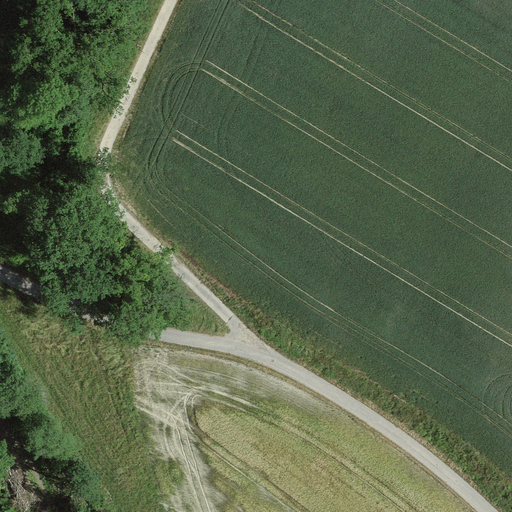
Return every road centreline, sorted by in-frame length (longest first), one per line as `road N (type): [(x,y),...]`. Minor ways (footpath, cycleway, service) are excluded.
road 1 (track): [(488,511),(412,445),(266,357),(125,328),(0,271)]
road 2 (track): [(249,352),(242,331),(128,220),(101,174),(101,157),(171,0)]
